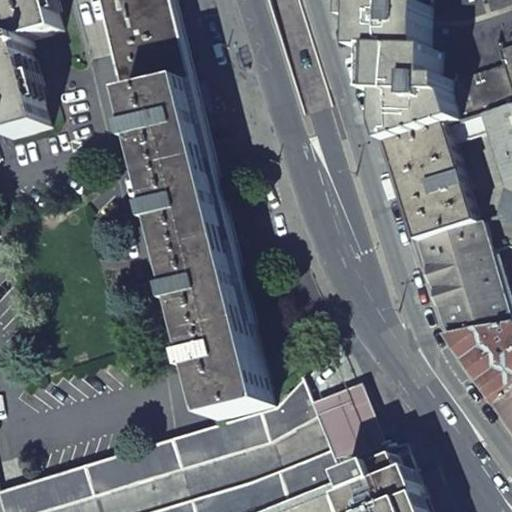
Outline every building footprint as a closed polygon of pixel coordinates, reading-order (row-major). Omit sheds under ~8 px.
[(55,0),(10,0),(0,3),(0,50),(34,41),(66,32),(55,0)] [(175,0),(114,0),(118,18),(116,18),(136,100),(196,84),(175,0)] [(355,0),(356,3),(355,23),(366,23),(365,54),(379,54),(379,97),(389,98),(388,128),(394,147),(454,128),(466,125),(458,99),(457,83),(443,82),(444,54),(433,53),(433,0),(355,0)] [(511,0),(433,0),(433,53),(444,54),(443,82),(457,83),(508,67),(503,53),(511,49),(511,0)] [(34,41),(0,50),(0,104),(4,103),(15,141),(56,129),(33,50),(37,49),(34,41)] [(511,49),(503,53),(508,67),(457,83),(458,99),(466,125),(488,118),(511,110),(511,49)] [(196,84),(136,100),(218,424),(280,408),(248,281),(249,280),(233,212),(229,213),(196,84)] [(506,218),(511,220),(511,110),(488,118),(511,192),(506,218)] [(454,128),(394,147),(411,201),(424,243),(485,225),(454,128)] [(485,225),(424,243),(441,297),(454,338),(511,328),(511,299),(488,223),(485,225)] [(511,328),(454,338),(482,377),(503,406),(511,398),(511,328)] [(2,494),(6,511),(53,511),(274,445),(320,420),(322,418),(317,405),(307,379),(280,408),(2,494)] [(367,385),(317,405),(322,418),(323,421),(334,449),(335,452),(337,459),(350,457),(393,450),(367,385)] [(511,398),(503,406),(511,418),(511,398)] [(393,450),(337,459),(345,479),(412,452),(410,447),(393,450)] [(159,511),(264,511),(345,479),(337,459),(335,452),(254,484),(159,511)] [(345,479),(264,511),(435,511),(425,485),(412,452),(345,479)]
